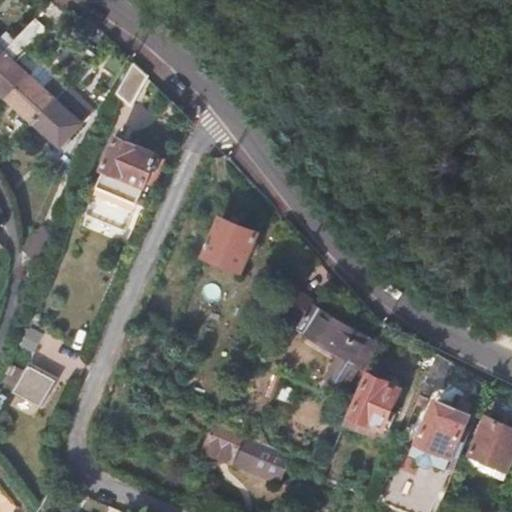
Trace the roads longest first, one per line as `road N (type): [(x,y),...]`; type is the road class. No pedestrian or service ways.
road 1 (residential): [(232,123),(76,424),(91,479),(165,511)]
road 2 (residential): [(511,357),(436,326),(370,279),(232,123)]
road 3 (residential): [(232,123),(154,37),(95,0)]
